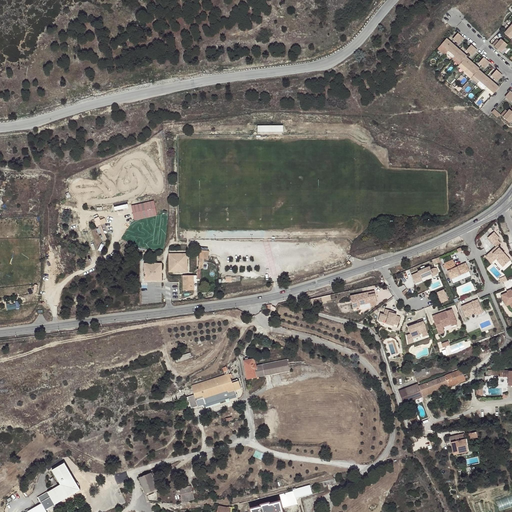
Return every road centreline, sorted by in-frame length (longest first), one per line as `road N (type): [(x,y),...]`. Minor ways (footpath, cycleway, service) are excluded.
road 1 (unclassified): [(393,0),(348,51),(323,64),(168,87),(0,127)]
road 2 (residential): [(249,300),(270,326),(353,353),(390,403),(386,450),(345,482),(329,511)]
road 3 (residential): [(294,290),(304,309),(372,331),(408,427),(511,401)]
road 4 (unclassified): [(0,333),(249,300)]
road 5 (unknown): [(209,452),(200,414),(249,398),(259,448)]
road 6 (unknown): [(126,217),(106,255),(58,293),(59,326)]
